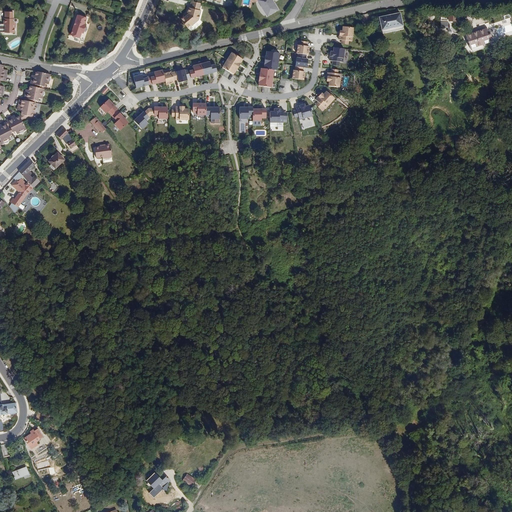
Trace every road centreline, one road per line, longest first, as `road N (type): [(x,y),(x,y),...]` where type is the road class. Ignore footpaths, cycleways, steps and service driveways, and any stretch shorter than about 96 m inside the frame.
road 1 (track): [(135,511),(94,382),(101,272),(132,250),(233,229),(240,191),(229,129),(235,88)]
road 2 (track): [(388,424),(330,375),(238,222)]
road 3 (residential): [(476,0),(391,3),(290,25)]
road 4 (residential): [(290,25),(134,64),(118,61)]
road 5 (residential): [(110,70),(133,97),(235,88)]
road 6 (residential): [(235,88),(295,98),(310,84),(319,40)]
